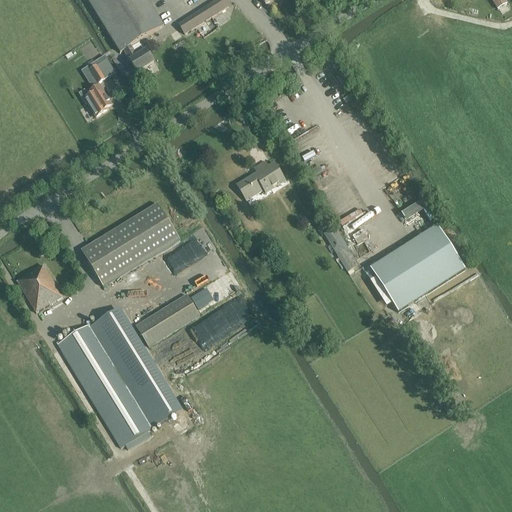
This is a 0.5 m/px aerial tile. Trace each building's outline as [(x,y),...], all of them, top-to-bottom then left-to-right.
[(147,0),(87,0),(121,54),(124,52),(131,47),(139,43),(164,27),(147,0)] [(185,35),(229,8),(224,0),(218,0),(178,25),(185,35)] [(491,0),(501,15),(510,10),(507,5),(504,0),(491,0)] [(90,57),(101,49),(95,40),(83,47),(90,57)] [(131,47),(124,52),(138,74),(154,64),(147,51),(145,52),(139,43),(131,47)] [(88,68),(81,72),(93,90),(99,86),(99,85),(116,74),(107,61),(108,61),(105,57),(95,63),(97,67),(90,71),(88,68)] [(85,91),(79,95),(86,106),(87,105),(96,119),(109,111),(107,109),(112,106),(100,86),(99,86),(93,90),(88,93),(86,92),(85,91)] [(280,188),(286,184),(275,166),(270,170),(265,163),(255,170),(257,174),(237,187),(247,203),(264,192),(266,196),(275,191),(274,189),(279,186),(280,188)] [(321,166),(310,172),(314,178),(324,172),(321,166)] [(407,221),(430,212),(426,203),(403,212),(407,221)] [(82,252),(104,288),(181,242),(158,205),(82,252)] [(334,227),(323,234),(324,236),(331,246),(335,252),(338,257),(340,262),(345,268),(347,273),(355,268),(352,263),(355,261),(334,227)] [(437,227),(370,270),(397,312),(399,314),(408,309),(465,272),(465,270),(437,227)] [(354,235),(358,244),(369,239),(364,230),(354,235)] [(282,252),(279,253),(278,256),(280,259),(283,260),(286,259),(287,255),(285,253),(282,252)] [(18,283),(37,315),(63,299),(44,267),(18,283)] [(199,311),(214,301),(207,290),(192,299),(199,311)] [(149,349),(169,336),(200,317),(187,296),(136,328),(149,349)] [(74,336),(58,346),(122,450),(155,429),(179,414),(116,313),(93,327),(92,325),(74,336)]
